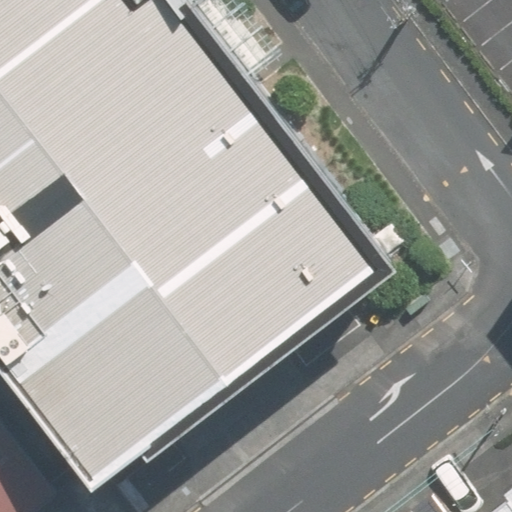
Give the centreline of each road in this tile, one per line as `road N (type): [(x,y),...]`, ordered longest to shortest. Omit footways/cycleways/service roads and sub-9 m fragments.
road 1 (unclassified): [(284,511),(511,335)]
road 2 (unclassified): [(511,212),(352,0)]
